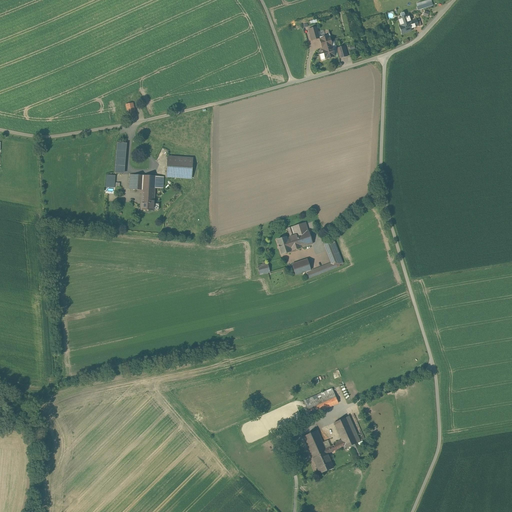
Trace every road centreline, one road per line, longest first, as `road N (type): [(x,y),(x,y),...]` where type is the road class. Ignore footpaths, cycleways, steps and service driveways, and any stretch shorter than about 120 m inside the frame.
road 1 (residential): [(383,56),(381,191),(436,370),(439,445),(412,511)]
road 2 (unclassified): [(291,82),(43,139),(0,131)]
